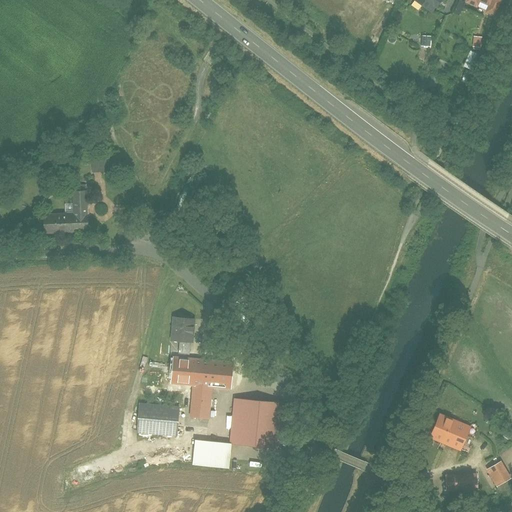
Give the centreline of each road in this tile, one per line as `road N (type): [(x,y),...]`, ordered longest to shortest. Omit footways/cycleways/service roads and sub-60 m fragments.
road 1 (residential): [(0,253),(126,245),(162,254),(229,312),(325,449),(390,475)]
road 2 (primary): [(200,0),(511,234)]
